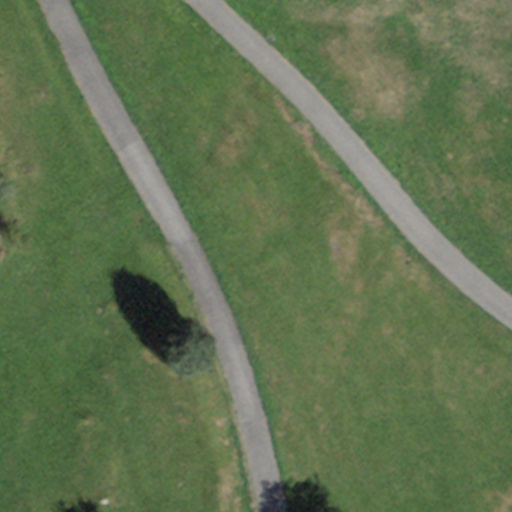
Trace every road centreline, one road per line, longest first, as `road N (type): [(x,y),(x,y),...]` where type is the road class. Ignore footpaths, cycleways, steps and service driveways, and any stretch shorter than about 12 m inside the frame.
road 1 (unclassified): [(275,511),(255,415),(212,294),(56,0)]
road 2 (unclassified): [(201,0),(306,96),(426,237),(511,311)]
